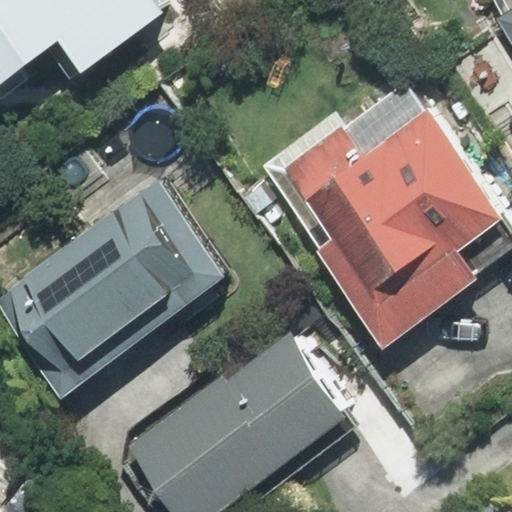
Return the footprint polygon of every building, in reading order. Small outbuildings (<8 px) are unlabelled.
[(165,25),(148,0),(0,0),(0,90),(60,50),(81,81),(165,25)] [(511,7),(500,14),(511,34),(511,7)] [(511,232),(397,65),(256,163),(383,347),(511,258),(511,232)] [(163,173),(0,284),(0,321),(54,400),(234,278),(163,173)] [(220,511),(352,412),(291,325),(266,343),(271,350),(225,382),(220,375),(122,445),(165,511),(220,511)] [(336,511),(460,511),(489,492),(449,434),(336,511)] [(0,511),(75,511),(79,508),(0,444),(0,511)]
